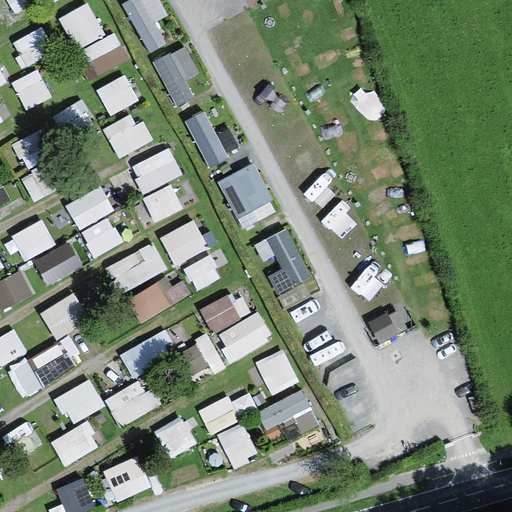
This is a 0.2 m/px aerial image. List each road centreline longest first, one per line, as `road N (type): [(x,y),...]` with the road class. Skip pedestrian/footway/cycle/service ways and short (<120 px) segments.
road 1 (track): [(216,383),(0,511)]
road 2 (track): [(185,218),(0,326)]
road 3 (track): [(112,352),(0,424)]
road 4 (track): [(116,167),(0,228)]
